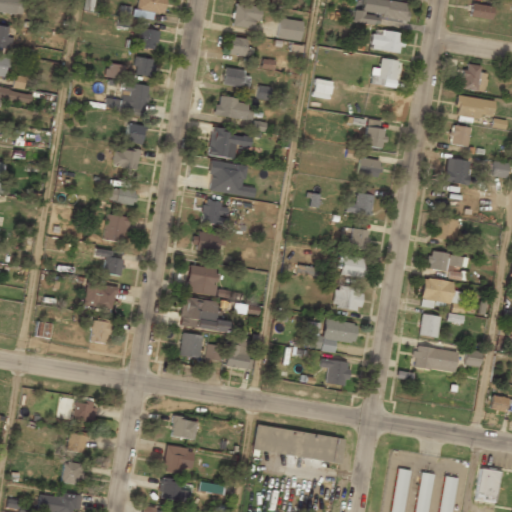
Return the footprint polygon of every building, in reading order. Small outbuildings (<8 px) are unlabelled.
[(0,0),(0,12),(22,13),(22,0),(0,0)] [(163,11),(163,0),(136,0),(136,10),(163,11)] [(407,4),(385,0),(382,0),(380,17),(404,21),(407,4)] [(230,26),(252,29),(253,20),(258,21),(259,6),(233,3),(230,26)] [(467,15),(488,20),(491,7),(470,3),(467,15)] [(152,12),(140,10),(138,17),(150,20),(152,12)] [(377,15),(353,12),(351,22),(376,25),(377,15)] [(297,41),(301,22),(277,18),(274,37),(297,41)] [(157,31),(139,28),(136,47),(154,50),(157,31)] [(402,33),(380,31),(379,34),(369,33),(368,49),(400,52),(402,33)] [(249,62),(251,48),(243,47),(245,39),(227,36),(225,53),(243,56),(242,61),(249,62)] [(151,59),(134,56),(131,74),(148,77),(151,59)] [(370,67),(368,84),(392,87),(395,60),(378,58),(377,68),(370,67)] [(104,77),(122,78),(123,65),(105,64),(104,77)] [(477,73),(478,65),(462,64),(460,89),(483,91),(484,73),(477,73)] [(246,70),(222,68),(220,85),(244,88),(246,70)] [(327,99),(330,82),(313,78),(310,95),(327,99)] [(147,85),(122,81),(119,100),(104,98),(102,109),(141,116),(147,85)] [(266,100),(268,87),(256,85),(254,99),(266,100)] [(3,98),(28,103),(30,95),(5,90),(3,98)] [(235,98),(218,96),(217,104),(213,104),(211,116),(250,120),(251,111),(245,110),(246,103),(235,102),(235,98)] [(491,100),(455,96),(453,114),(490,118),(491,100)] [(382,129),(377,129),(378,120),(364,119),(362,147),(381,148),(382,129)] [(140,144),(142,126),(125,124),(123,142),(140,144)] [(465,147),(468,128),(451,125),(448,144),(465,147)] [(206,155),(232,158),(233,146),(248,148),(250,135),(209,130),(206,155)] [(135,169),(137,151),(111,148),(109,166),(135,169)] [(378,159),(356,158),(355,176),(377,177),(378,159)] [(464,185),(468,161),(445,158),(441,182),(464,185)] [(244,165),(209,160),(205,191),(252,197),(253,187),(241,186),(244,165)] [(504,178),(505,163),(491,161),(489,176),(504,178)] [(109,188),(108,202),(131,204),(132,190),(109,188)] [(226,205),(201,202),(199,223),(224,226),(225,217),(224,217),(226,205)] [(126,233),(128,217),(103,215),(101,239),(120,241),(121,232),(126,233)] [(432,237),(452,241),(455,220),(435,217),(432,237)] [(348,239),(340,238),(339,247),(363,249),(365,230),(350,228),(348,239)] [(223,235),(195,232),(194,251),(216,253),(217,245),(222,246),(223,235)] [(109,250),(93,249),(92,256),(102,257),(101,274),(119,275),(120,259),(109,258),(109,250)] [(465,256),(428,252),(426,268),(450,271),(451,266),(464,268),(465,256)] [(334,273),(360,278),(364,259),(338,254),(334,273)] [(213,295),(215,268),(185,265),(183,292),(213,295)] [(294,277),(313,280),(314,268),(295,265),(294,277)] [(451,282),(422,278),(418,306),(427,307),(428,300),(459,305),(461,292),(450,290),(451,282)] [(114,286),(84,282),(81,305),(111,309),(114,286)] [(356,310),(359,289),(334,285),(331,306),(356,310)] [(215,302),(181,296),(177,325),(223,333),(225,321),(212,319),(215,302)] [(437,316),(419,314),(417,335),(435,337),(437,316)] [(332,352),(333,341),(352,343),(354,323),(322,319),(319,351),(332,352)] [(87,341),(104,344),(108,323),(91,320),(87,341)] [(317,322),(304,321),(303,347),(318,348),(319,335),(317,335),(317,322)] [(49,323),(36,322),(34,336),(47,338),(49,323)] [(199,335),(179,333),(177,356),(197,358),(199,335)] [(224,367),(249,368),(249,359),(246,359),(247,338),(226,337),(224,367)] [(202,359),(218,361),(219,346),(204,344),(202,359)] [(410,367),(452,373),(454,351),(413,346),(410,367)] [(479,351),(463,349),(461,365),(477,367),(479,351)] [(323,383),(343,386),(346,362),(318,359),(317,367),(325,368),(323,383)] [(503,412),(506,398),(490,394),(487,408),(503,412)] [(72,401),(70,419),(90,422),(93,404),(72,401)] [(194,420),(170,418),(169,437),(192,439),(194,420)] [(341,439),(253,426),(249,452),(338,464),(341,439)] [(83,435),(66,434),(64,451),(82,453),(83,435)] [(180,468),(189,468),(191,449),(163,446),(161,472),(179,474),(180,468)] [(80,484),(81,463),(60,462),(59,483),(80,484)] [(496,470),(476,468),(473,502),(493,504),(496,470)] [(386,511),(400,511),(407,471),(394,469),(386,511)] [(411,511),(425,511),(430,474),(417,473),(411,511)] [(435,511),(448,511),(453,478),(440,476),(435,511)] [(177,490),(178,481),(159,479),(157,498),(185,502),(186,491),(177,490)] [(35,511),(69,511),(70,509),(78,509),(79,494),(56,493),(56,495),(36,495),(35,511)]
